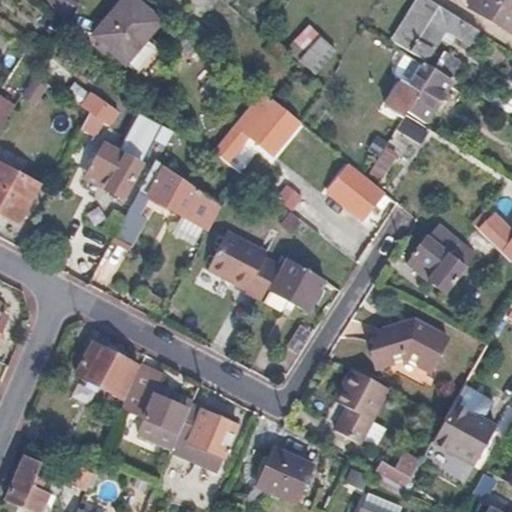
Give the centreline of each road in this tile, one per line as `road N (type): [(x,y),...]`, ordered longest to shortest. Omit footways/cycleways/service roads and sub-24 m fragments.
road 1 (residential): [(395,226),(272,410),(58,289)]
road 2 (residential): [(58,289),(0,423)]
